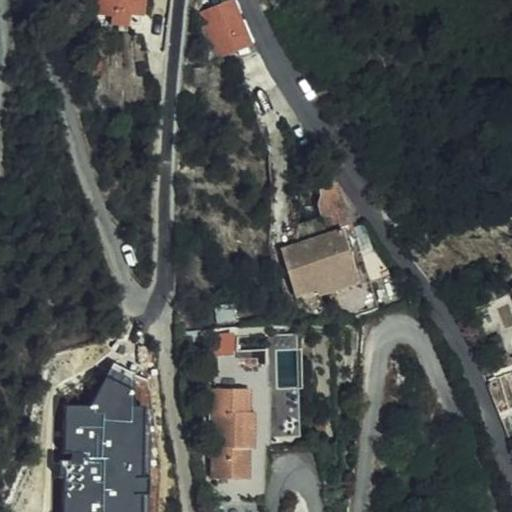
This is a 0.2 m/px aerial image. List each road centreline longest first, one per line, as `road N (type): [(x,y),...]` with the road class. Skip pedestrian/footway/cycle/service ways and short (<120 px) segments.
road 1 (residential): [(252,0),(273,52),(448,330),(511,473)]
road 2 (residential): [(363,511),(379,347),(396,331),(421,343),(491,511)]
road 3 (residential): [(159,304),(126,289),(45,0)]
road 4 (residential): [(178,0),(159,304)]
road 5 (residential): [(159,304),(184,511)]
